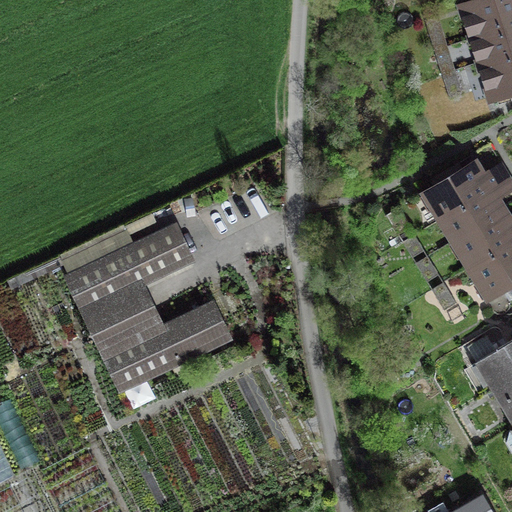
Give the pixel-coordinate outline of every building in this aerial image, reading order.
[(511,0),(479,0),(464,5),(475,40),(511,28),(511,0)] [(511,54),(511,28),(475,40),(482,63),(511,54)] [(511,96),(511,54),(482,63),(494,102),(511,96)] [(426,193),(441,217),(511,174),(504,163),(488,173),(480,159),(426,193)] [(511,191),(511,176),(511,174),(441,217),(456,240),(511,205),(506,195),(511,191)] [(511,205),(456,240),(473,269),(511,244),(511,205)] [(175,230),(71,279),(121,383),(225,333),(210,302),(159,327),(139,285),(190,261),(175,230)] [(511,244),(473,269),(493,300),(511,288),(511,244)] [(499,391),(511,383),(511,343),(482,361),(499,391)] [(511,383),(499,391),(511,412),(511,383)] [(427,390),(398,406),(409,425),(438,409),(427,390)] [(0,442),(0,481),(15,475),(0,442)] [(498,511),(488,494),(455,511),(498,511)]
